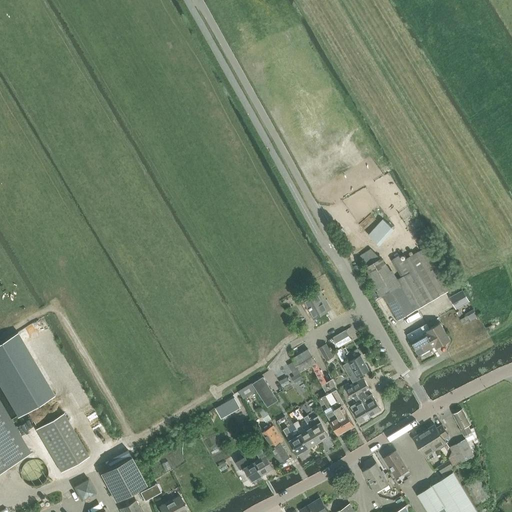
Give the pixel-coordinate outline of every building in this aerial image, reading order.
[(383,218),(368,234),(378,244),(393,227),(383,218)] [(366,266),(367,266),(384,295),(398,319),(453,288),(429,245),(402,260),(399,255),(391,260),(401,277),(396,280),(391,270),(389,271),(381,258),(370,248),(360,255),(366,266)] [(315,317),(328,309),(321,298),(323,297),(319,289),(304,298),(315,317)] [(464,289),(452,295),(458,306),(470,300),(464,289)] [(474,309),(466,314),(467,315),(470,321),(478,317),(474,309)] [(467,315),(460,320),(463,325),(470,321),(467,315)] [(431,328),(430,329),(427,323),(407,333),(419,355),(436,346),(437,347),(441,345),(431,328)] [(431,328),(441,345),(450,340),(441,323),(431,328)] [(346,330),(334,337),(339,347),(352,339),(347,330),(346,330)] [(18,333),(0,343),(0,385),(18,417),(55,396),(18,333)] [(319,348),(327,361),(334,357),(327,344),(319,348)] [(298,355),(293,358),(294,361),(301,371),(312,365),(315,363),(307,349),(298,355)] [(358,376),(369,370),(361,355),(344,365),(353,382),(359,378),(358,376)] [(293,362),(288,365),(295,375),(299,372),(293,362)] [(317,362),(315,363),(312,365),(322,385),(328,393),(326,394),(333,406),(346,430),(354,425),(342,405),(345,403),(336,388),(337,388),(332,379),(327,382),(317,362)] [(296,383),(303,379),(300,373),(292,378),(296,383)] [(263,376),(252,383),(267,407),(278,400),(263,376)] [(370,416),(381,410),(372,394),(367,397),(363,390),(369,387),(363,378),(352,384),(370,416)] [(352,384),(346,387),(352,397),(354,396),(357,403),(351,407),(359,422),(370,416),(352,384)] [(346,430),(333,406),(326,394),(321,397),(328,409),(325,411),(339,434),(346,430)] [(231,413),(240,407),(234,397),(225,403),(231,413)] [(222,418),(231,413),(225,403),(216,408),(222,418)] [(0,407),(0,470),(27,454),(0,407)] [(265,408),(259,412),(266,423),(271,419),(265,408)] [(462,408),(453,413),(461,428),(460,428),(464,436),(465,435),(468,442),(473,439),(476,437),(474,427),(471,428),(469,425),(471,424),(470,423),(462,408)] [(64,414),(37,430),(62,472),(89,456),(64,414)] [(308,415),(304,417),(311,428),(311,427),(319,441),(329,435),(321,421),(318,416),(311,420),(308,415)] [(298,421),(294,423),(297,428),(308,447),(319,441),(311,427),(311,428),(304,432),(298,421)] [(435,424),(426,430),(437,448),(447,442),(444,437),(449,434),(442,424),(437,427),(435,424)] [(290,457),(277,436),(279,435),(273,425),(263,432),(273,447),(271,449),(280,463),(290,457)] [(288,427),(285,429),(299,453),(308,447),(297,428),(291,432),(288,427)] [(426,455),(437,448),(426,430),(415,437),(426,455)] [(452,451),(449,458),(453,465),(474,454),(473,452),(477,450),(472,440),(468,442),(466,438),(449,447),(452,451)] [(262,447),(251,453),(255,461),(263,473),(274,467),(262,447)] [(400,482),(407,477),(404,471),(408,468),(396,449),(384,457),(400,482)] [(251,453),(236,461),(241,469),(245,466),(253,479),(263,473),(255,461),(251,453)] [(115,500),(145,484),(131,457),(101,473),(115,500)] [(47,477),(48,474),(47,471),(46,468),(45,466),(43,463),(41,462),(39,461),(36,460),(34,460),(31,460),(28,460),(25,462),(24,463),(21,467),(20,470),(19,473),(19,476),(20,479),(21,481),(23,483),(24,485),(27,486),(29,487),(32,488),(36,488),(38,487),(40,486),(43,484),(45,482),(46,479),(47,477)] [(442,472),(452,465),(449,460),(439,466),(442,472)] [(376,490),(389,482),(376,462),(364,470),(376,490)] [(474,505),(463,486),(453,471),(453,472),(450,467),(442,472),(445,477),(432,485),(433,487),(419,495),(429,511),(434,511),(478,511),(479,511),(474,505)] [(474,469),(467,473),(470,478),(477,475),(474,469)] [(478,476),(463,486),(474,505),(478,502),(490,495),(478,476)] [(97,493),(89,478),(74,486),(82,501),(97,493)] [(141,492),(145,500),(161,492),(157,483),(141,492)] [(163,511),(183,511),(187,510),(180,496),(160,507),(163,511)] [(303,511),(328,511),(330,511),(321,496),(312,502),(313,503),(302,510),(303,511)] [(142,511),(135,499),(119,508),(121,511),(142,511)]
